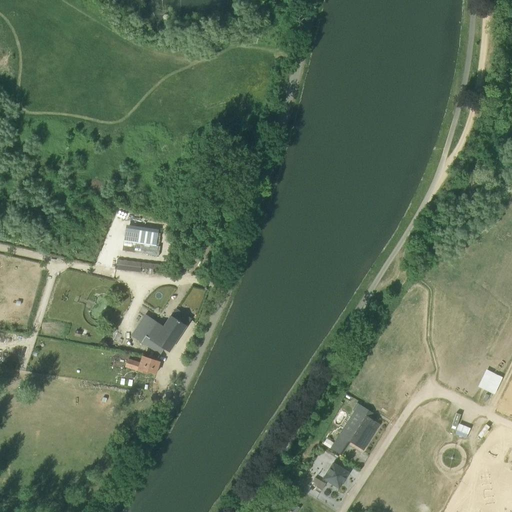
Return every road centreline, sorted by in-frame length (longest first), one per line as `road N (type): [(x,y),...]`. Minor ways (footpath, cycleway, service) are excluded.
road 1 (unclassified): [(312,0),(263,191),(183,382),(108,511)]
road 2 (unclassified): [(428,193),(312,403),(240,511)]
road 3 (track): [(428,193),(470,112),(486,0)]
road 4 (track): [(398,426),(432,392),(511,423)]
